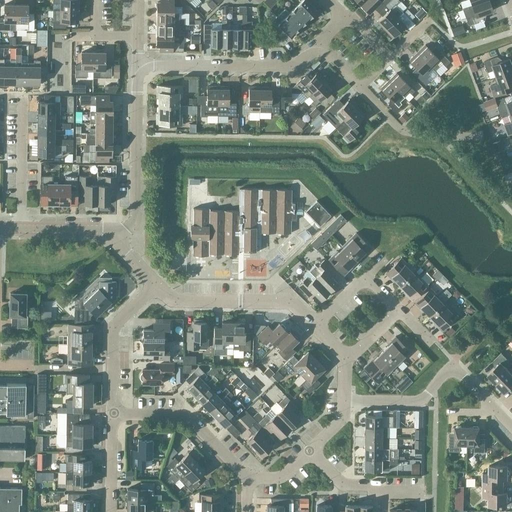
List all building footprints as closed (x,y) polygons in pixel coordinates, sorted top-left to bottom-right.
[(60,10),(78,10),(77,0),(52,0),(53,3),(60,3),(60,9),(60,10)] [(157,2),(157,13),(173,13),(173,6),(181,6),(181,0),(159,0),(160,2),(157,2)] [(211,0),(207,4),(212,9),(216,5),(211,0)] [(313,0),(302,0),(296,6),(308,18),(316,11),(314,9),(318,4),(313,0)] [(364,0),(360,4),(368,13),(377,4),(381,9),(389,0),(364,0)] [(389,0),(381,9),(385,13),(377,21),(384,29),(403,12),(395,4),(399,0),(398,0),(389,0)] [(462,8),(468,25),(473,23),(475,29),(485,26),(483,20),(484,20),(482,14),(492,10),(488,0),(485,0),(471,5),(462,8)] [(16,22),(16,4),(4,4),(4,18),(0,17),(0,29),(10,30),(10,22),(15,22),(16,22)] [(28,5),(16,4),(16,22),(15,22),(15,30),(34,30),(34,18),(28,18),(28,5)] [(296,6),(289,13),(301,25),(308,18),(296,6)] [(285,8),(277,16),(294,33),(301,25),(289,13),(285,8)] [(422,8),(414,15),(419,19),(426,12),(422,8)] [(60,10),(60,9),(53,9),(52,28),(64,28),(64,22),(77,22),(78,10),(60,10)] [(403,12),(384,29),(392,37),(405,25),(409,29),(415,24),(403,12)] [(157,13),(156,23),(184,24),(184,19),(178,19),(179,13),(173,13),(157,13)] [(294,33),(277,16),(270,23),(274,27),(270,32),(280,42),(284,38),(286,40),(294,33)] [(221,29),(221,46),(231,46),(232,25),(226,25),(226,20),(221,20),(221,29)] [(184,24),(156,23),(156,34),(173,35),(179,35),(179,29),(184,29),(184,24)] [(238,25),(232,25),(231,46),(241,47),(242,29),(242,23),(238,23),(238,25)] [(252,29),(242,29),(241,47),(252,47),(252,43),(259,44),(260,24),(252,24),(252,29)] [(221,29),(211,28),(211,25),(204,25),(203,43),(211,43),(210,46),(221,46),(221,29)] [(457,27),(451,29),(453,36),(459,34),(457,27)] [(46,29),(36,29),(36,45),(46,45),(46,29)] [(173,35),(156,34),(156,45),(159,45),(159,51),(183,51),(183,47),(178,47),(178,42),(172,42),(173,35)] [(190,44),(199,44),(199,36),(190,36),(190,44)] [(425,45),(417,52),(433,69),(434,71),(442,63),(445,66),(449,61),(441,52),(436,56),(425,45)] [(15,59),(15,84),(15,86),(22,86),(24,88),(27,88),(27,62),(21,62),(21,48),(15,48),(15,59)] [(464,62),(459,51),(452,54),(457,65),(464,62)] [(93,70),(93,52),(81,52),(81,65),(75,65),(75,77),(87,77),(87,70),(93,70)] [(93,70),(92,77),(111,77),(111,65),(105,65),(105,52),(93,52),(93,70)] [(433,69),(417,52),(409,60),(420,72),(416,76),(425,85),(429,81),(427,78),(430,75),(428,73),(433,69)] [(497,76),(511,70),(511,64),(510,58),(500,62),(498,56),(484,62),(488,72),(495,70),(497,76)] [(10,66),(4,66),(3,66),(3,87),(6,87),(8,86),(8,84),(15,84),(15,59),(10,59),(10,66)] [(27,62),(27,88),(30,88),(32,86),(32,84),(39,84),(40,60),(33,60),(33,63),(27,62)] [(465,69),(472,86),(480,83),(474,66),(465,69)] [(281,87),(281,108),(284,108),(284,101),(291,101),(291,93),(302,93),(307,97),(325,80),(317,72),(315,74),(310,70),(292,88),(281,87)] [(511,70),(497,76),(495,77),(497,83),(490,86),(494,96),(511,90),(509,85),(511,83),(511,70)] [(388,80),(404,97),(409,92),(411,94),(414,91),(396,73),(388,80)] [(188,91),(196,91),(196,78),(188,78),(188,91)] [(332,88),(325,80),(307,97),(304,100),(308,105),(311,102),(314,105),(332,88)] [(404,97),(388,80),(380,88),(392,100),(388,104),(396,113),(401,108),(398,106),(401,103),(399,101),(404,97)] [(71,84),(71,92),(78,92),(84,92),(84,89),(85,85),(85,84),(71,84)] [(158,105),(178,105),(178,97),(181,98),(182,86),(157,85),(157,92),(158,93),(158,105)] [(217,104),(218,86),(207,86),(206,104),(200,104),(200,116),(207,116),(207,115),(217,115),(217,104)] [(218,86),(217,104),(217,115),(236,115),(236,103),(229,103),(229,86),(218,86)] [(259,112),(260,87),(249,87),(248,105),(242,105),(242,114),(249,114),(249,112),(259,112)] [(271,87),(260,87),(259,112),(278,112),(279,96),(271,96),(271,87)] [(421,95),(425,100),(430,96),(425,91),(421,95)] [(511,114),(511,113),(511,94),(511,95),(495,101),(498,107),(499,111),(509,108),(511,114)] [(38,112),(60,112),(60,101),(55,101),(55,96),(44,95),(44,101),(38,101),(38,112)] [(95,112),(112,112),(112,101),(109,101),(109,95),(80,95),(79,105),(96,105),(95,112)] [(483,102),(486,111),(498,107),(495,101),(494,98),(483,102)] [(335,128),(357,107),(349,99),(339,109),(333,103),(322,114),(335,128)] [(178,105),(158,105),(158,117),(156,117),(156,125),(181,125),(181,113),(178,113),(178,105)] [(308,114),(313,119),(320,112),(315,107),(308,114)] [(357,107),(335,128),(343,136),(346,133),(352,138),(358,132),(353,126),(365,115),(357,107)] [(95,112),(89,111),(89,123),(95,123),(112,123),(112,112),(95,112)] [(38,112),(37,123),(60,123),(60,112),(38,112)] [(398,118),(402,123),(408,117),(404,112),(398,118)] [(319,115),(310,123),(316,128),(324,120),(319,115)] [(289,126),(296,133),(305,123),(298,117),(289,126)] [(60,123),(37,123),(37,134),(54,134),(54,129),(62,129),(62,128),(70,128),(70,123),(67,123),(60,123)] [(89,128),(89,133),(112,133),(112,123),(95,123),(95,128),(89,128)] [(89,133),(86,133),(86,144),(111,144),(112,133),(89,133)] [(37,134),(37,145),(66,145),(73,145),(73,139),(54,139),(54,134),(37,134)] [(86,144),(86,151),(89,151),(89,161),(108,161),(108,155),(111,155),(111,144),(86,144)] [(66,145),(37,145),(37,156),(62,156),(62,151),(73,151),(73,145),(66,145)] [(58,206),(59,184),(59,180),(52,180),(52,175),(40,175),(40,199),(47,199),(47,205),(58,206)] [(65,184),(59,184),(58,206),(70,206),(70,200),(77,200),(77,176),(65,176),(65,184)] [(97,204),(97,185),(91,185),(91,176),(79,176),(79,190),(85,190),(84,204),(97,204)] [(97,185),(97,204),(109,204),(110,191),(116,191),(116,177),(97,176),(97,185)] [(239,189),(239,210),(209,210),(209,208),(192,208),(192,226),(190,226),(190,237),(192,237),(192,255),(209,255),(209,254),(239,254),(239,251),(255,251),(255,250),(260,250),(260,232),(291,233),(291,220),(296,220),(296,202),(291,202),(291,189),(257,189),(256,188),(244,188),(244,189),(239,189)] [(330,215),(316,200),(305,211),(320,225),(330,215)] [(333,221),(328,226),(334,231),(338,227),(333,221)] [(343,247),(356,260),(364,252),(366,253),(371,248),(356,233),(342,246),(343,247)] [(323,242),(318,236),(313,240),(319,246),(323,242)] [(80,252),(87,260),(93,256),(86,247),(80,252)] [(343,247),(338,252),(337,251),(328,259),(343,275),(349,270),(347,268),(356,260),(343,247)] [(400,286),(413,273),(408,268),(409,267),(401,258),(385,273),(390,278),(392,277),(400,286)] [(314,264),(308,270),(330,293),(334,287),(338,283),(329,275),(334,270),(323,260),(317,267),(314,264)] [(436,280),(442,274),(438,269),(432,275),(436,280)] [(324,296),(330,293),(308,270),(303,276),(305,278),(298,285),(308,295),(312,291),(321,300),(324,296)] [(418,278),(413,273),(400,286),(408,294),(407,295),(412,300),(427,285),(419,277),(418,278)] [(436,281),(441,285),(446,280),(442,275),(436,281)] [(115,298),(115,281),(99,281),(99,289),(98,288),(83,302),(86,306),(83,309),(75,309),(74,322),(89,322),(90,315),(93,312),(96,315),(103,309),(104,309),(115,298)] [(442,303),(437,298),(438,297),(430,288),(415,303),(420,308),(421,307),(429,316),(442,303)] [(456,298),(461,294),(457,289),(452,293),(456,298)] [(13,293),(10,293),(10,301),(9,307),(9,316),(11,316),(11,327),(27,327),(27,315),(25,315),(26,293),(22,293),(20,290),(16,290),(13,293)] [(443,301),(442,303),(429,316),(437,324),(436,325),(441,331),(457,315),(443,301)] [(205,339),(206,322),(202,322),(202,320),(194,320),(194,322),(193,322),(193,333),(187,333),(187,349),(199,349),(205,349),(208,346),(208,339),(205,339)] [(232,348),(233,342),(233,322),(222,322),(221,336),(213,336),(213,348),(232,348)] [(233,342),(232,348),(239,348),(239,350),(250,350),(250,336),(244,336),(244,323),(233,322),(233,342)] [(143,334),(141,341),(163,341),(163,336),(169,334),(169,324),(155,323),(155,329),(143,329),(143,334)] [(288,332),(287,332),(284,328),(285,327),(282,323),(280,324),(279,323),(272,330),(268,326),(257,336),(265,344),(270,340),(275,345),(276,343),(288,332)] [(71,344),(91,344),(91,332),(93,332),(93,325),(68,324),(68,336),(71,336),(71,344)] [(455,330),(451,326),(445,332),(449,336),(455,330)] [(289,331),(287,332),(288,332),(276,343),(281,348),(278,351),(286,359),(295,351),(291,347),(298,340),(297,339),(298,337),(295,334),(293,335),(289,331)] [(391,343),(383,351),(395,364),(400,359),(402,360),(410,352),(395,336),(390,341),(391,343)] [(24,339),(24,344),(14,345),(15,357),(34,356),(33,338),(24,339)] [(163,341),(141,341),(143,348),(143,353),(155,353),(154,359),(169,360),(169,347),(163,347),(163,341)] [(91,344),(71,344),(71,352),(68,352),(68,364),(92,364),(92,357),(91,357),(91,344)] [(301,373),(316,360),(307,351),(298,360),(293,355),(282,365),(291,374),(297,369),(301,373)] [(378,383),(391,370),(390,369),(395,364),(383,351),(374,359),(373,358),(363,367),(378,383)] [(496,384),(509,371),(504,365),(509,361),(501,353),(492,362),(496,366),(487,375),(496,384)] [(316,360),(301,373),(306,378),(300,384),(309,393),(320,382),(315,377),(324,368),(316,360)] [(173,376),(173,364),(159,363),(159,369),(142,369),(142,372),(142,373),(141,373),(141,374),(140,374),(140,375),(140,376),(140,377),(140,378),(141,379),(141,380),(142,381),(142,383),(162,383),(162,375),(173,376)] [(206,383),(205,383),(202,379),(206,375),(198,367),(185,379),(189,384),(186,387),(194,395),(206,383)] [(277,370),(272,376),(274,379),(277,382),(283,376),(277,370)] [(511,373),(509,371),(496,384),(504,392),(511,384),(511,373)] [(38,378),(37,394),(45,394),(45,373),(38,373),(38,378)] [(66,393),(73,393),(92,394),(92,382),(87,382),(78,382),(79,374),(67,374),(65,374),(65,375),(67,375),(66,382),(65,382),(65,383),(66,383),(66,393)] [(206,383),(194,395),(201,403),(213,391),(218,386),(214,383),(217,379),(214,375),(210,379),(205,383),(206,383)] [(234,386),(237,384),(241,380),(237,376),(230,382),(234,386)] [(6,412),(6,414),(25,414),(27,414),(27,418),(33,418),(34,384),(25,384),(6,384),(0,384),(0,413),(0,412),(6,412)] [(213,391),(201,403),(209,410),(229,391),(225,387),(222,391),(218,386),(213,391)] [(256,395),(249,387),(244,391),(252,399),(256,395)] [(229,391),(209,410),(216,418),(233,402),(229,398),(233,395),(229,391)] [(66,399),(66,413),(78,413),(78,405),(92,405),(92,394),(73,393),(73,400),(66,399)] [(45,399),(45,394),(37,394),(37,412),(45,413),(45,405),(45,399)] [(276,414),(290,428),(299,419),(292,411),(296,406),(286,396),(278,403),(282,408),(276,414)] [(233,402),(216,418),(224,426),(244,407),(240,403),(237,406),(233,402)] [(263,437),(267,433),(258,423),(252,417),(245,410),(238,416),(249,427),(247,428),(253,434),(247,440),(261,455),(271,446),(263,437)] [(387,427),(393,427),(393,410),(375,410),(375,415),(365,415),(365,426),(387,427)] [(47,425),(63,426),(64,412),(47,411),(47,425)] [(257,412),(252,417),(258,423),(263,418),(257,412)] [(78,413),(66,413),(66,434),(91,435),(94,435),(94,424),(78,423),(78,413)] [(290,428),(276,414),(270,419),(265,415),(263,418),(258,423),(267,433),(268,434),(272,429),(280,437),(290,428)] [(25,426),(0,425),(0,458),(24,459),(24,447),(24,437),(25,426)] [(365,426),(364,437),(387,437),(387,427),(365,426)] [(391,436),(399,437),(399,427),(391,427),(391,436)] [(467,447),(467,427),(455,427),(455,437),(449,437),(449,451),(460,451),(460,447),(467,447)] [(467,427),(467,447),(474,447),(473,452),(485,452),(485,438),(479,438),(479,427),(467,427)] [(91,435),(66,434),(66,440),(65,452),(77,452),(78,446),(91,446),(91,435)] [(389,438),(387,437),(364,437),(364,448),(389,448),(389,438)] [(145,457),(152,457),(152,439),(138,439),(138,454),(131,454),(130,467),(144,467),(145,457)] [(502,446),(497,441),(492,446),(497,452),(502,446)] [(166,457),(163,463),(166,466),(172,459),(171,458),(171,457),(172,456),(177,452),(170,445),(169,447),(166,457)] [(389,448),(364,448),(364,459),(388,459),(389,448)] [(393,448),(393,458),(403,457),(403,448),(393,448)] [(509,454),(505,448),(499,452),(503,458),(509,454)] [(178,479),(196,461),(188,452),(179,462),(174,457),(166,466),(174,475),(178,479)] [(72,472),(91,472),(91,460),(78,460),(78,454),(66,454),(65,472),(72,472)] [(388,459),(364,459),(364,470),(381,470),(389,470),(389,465),(397,465),(397,459),(388,459)] [(45,469),(45,461),(37,461),(37,469),(45,469)] [(196,461),(178,479),(191,491),(200,483),(195,479),(205,470),(196,461)] [(419,475),(419,464),(410,464),(411,475),(419,475)] [(483,485),(500,485),(500,478),(507,478),(507,474),(508,474),(509,472),(509,470),(507,470),(507,465),(489,465),(489,473),(483,473),(483,485)] [(44,481),(44,472),(36,472),(36,481),(44,481)] [(72,472),(65,472),(65,478),(65,490),(78,490),(78,484),(91,484),(91,472),(72,472)] [(214,485),(211,478),(203,481),(206,489),(214,485)] [(127,501),(146,501),(146,494),(153,494),(153,483),(140,482),(140,489),(127,489),(127,501)] [(500,485),(483,485),(483,497),(489,497),(489,505),(507,505),(507,501),(508,500),(509,498),(508,497),(507,496),(507,493),(500,492),(500,485)] [(0,511),(19,511),(19,504),(21,504),(22,488),(0,487),(0,511)] [(67,493),(67,510),(73,511),(92,511),(92,499),(90,499),(79,499),(79,493),(67,493)] [(201,511),(202,511),(221,511),(222,494),(199,494),(199,501),(201,501),(201,511)] [(266,505),(266,511),(282,511),(283,511),(288,511),(288,503),(292,503),(292,499),(270,498),(270,505),(266,505)] [(308,498),(299,498),(299,507),(308,507),(308,498)] [(146,501),(127,501),(126,511),(152,511),(153,501),(146,501)]
